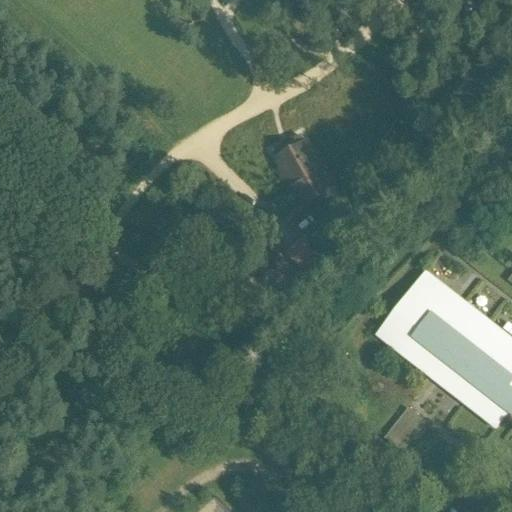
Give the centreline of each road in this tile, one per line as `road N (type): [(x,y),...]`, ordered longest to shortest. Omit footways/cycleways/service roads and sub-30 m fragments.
road 1 (track): [(398,0),(307,82),(173,152),(96,241)]
road 2 (track): [(192,140),(204,162),(282,226),(285,245),(268,273),(213,286),(161,278),(96,241)]
road 3 (track): [(213,0),(259,75),(290,151)]
road 4 (track): [(160,511),(206,475),(242,467),(285,475)]
